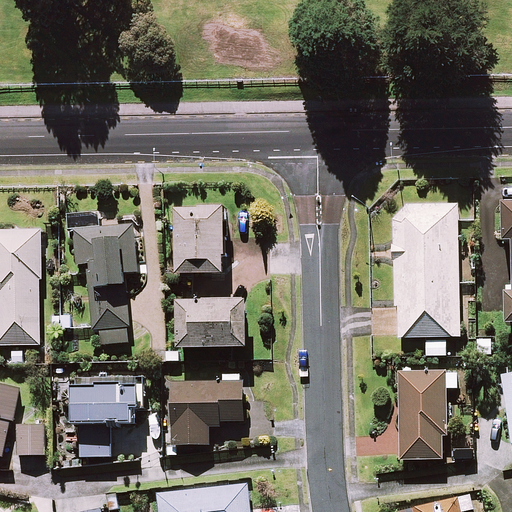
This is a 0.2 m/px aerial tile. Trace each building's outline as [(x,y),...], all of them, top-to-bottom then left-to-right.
[(511,200),(502,201),(502,239),(511,239),(511,259),(511,289),(506,290),(506,321),(511,321),(511,200)] [(460,336),(458,205),(401,206),(401,218),(394,218),(396,337),(460,336)] [(225,272),(224,207),(176,207),(177,273),(225,272)] [(100,228),(99,214),(74,216),(77,264),(91,263),(92,286),(124,283),(124,273),(138,272),(135,225),(100,228)] [(0,344),(40,345),(42,231),(0,230),(0,344)] [(129,343),(129,296),(92,297),(92,328),(101,328),(101,344),(129,343)] [(246,345),(245,298),(177,299),(178,347),(246,345)] [(498,340),(476,337),(473,355),(496,357),(498,340)] [(446,356),(446,341),(427,341),(427,355),(446,356)] [(457,388),(457,371),(400,372),(401,459),(442,459),(442,435),(446,435),(446,388),(457,388)] [(511,372),(502,374),(511,445),(511,372)] [(72,381),(72,424),(135,423),(135,409),(145,409),(145,380),(72,381)] [(243,421),(243,381),(172,382),(173,444),(210,444),(209,421),(243,421)] [(20,388),(0,384),(0,455),(4,456),(10,419),(15,420),(20,388)] [(45,423),(19,424),(20,455),(45,454),(45,423)] [(112,456),(112,436),(81,436),(81,456),(112,456)] [(250,511),(248,484),(158,494),(160,511),(250,511)] [(473,509),(470,494),(397,511),(396,511),(460,511),(473,509)]
